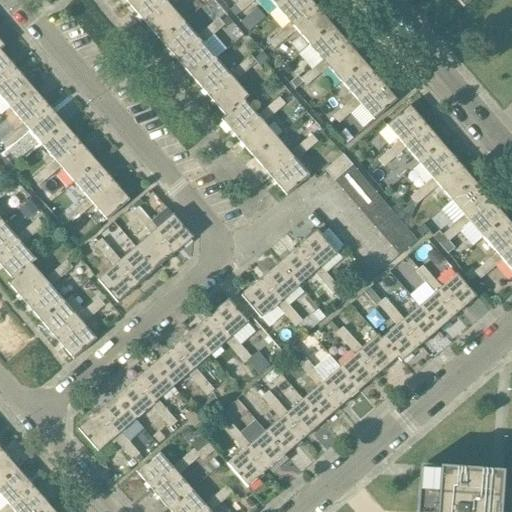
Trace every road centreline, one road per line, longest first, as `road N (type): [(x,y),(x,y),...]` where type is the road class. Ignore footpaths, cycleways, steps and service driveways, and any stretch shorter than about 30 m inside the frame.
road 1 (residential): [(31,423),(207,266),(215,240),(212,226),(14,0)]
road 2 (residential): [(303,511),(511,332)]
road 3 (residential): [(493,136),(375,0)]
